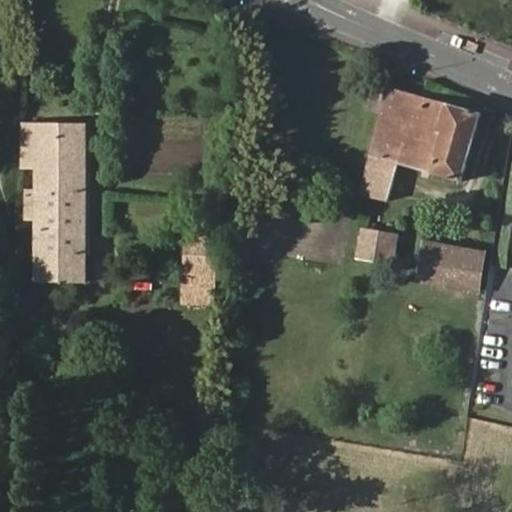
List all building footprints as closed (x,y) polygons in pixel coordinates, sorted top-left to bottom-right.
[(388,200),(399,164),(460,182),(479,114),(391,87),(361,193),(388,200)] [(38,281),(85,281),(87,125),(25,123),(24,168),(37,168),(38,281)] [(366,231),(361,256),(392,262),(396,237),(366,231)] [(218,235),(187,234),(183,305),(215,306),(218,235)] [(479,290),(486,253),(428,243),(420,280),(479,290)]
